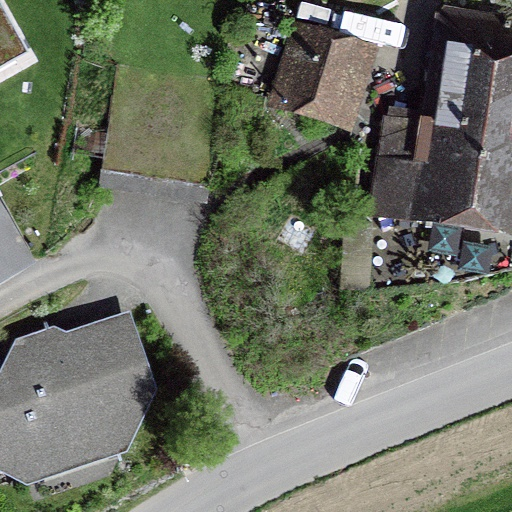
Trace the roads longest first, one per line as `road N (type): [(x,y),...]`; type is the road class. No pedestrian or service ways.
road 1 (residential): [(263,467),(168,288),(138,262),(97,255),(0,300)]
road 2 (residential): [(263,467),(511,367)]
